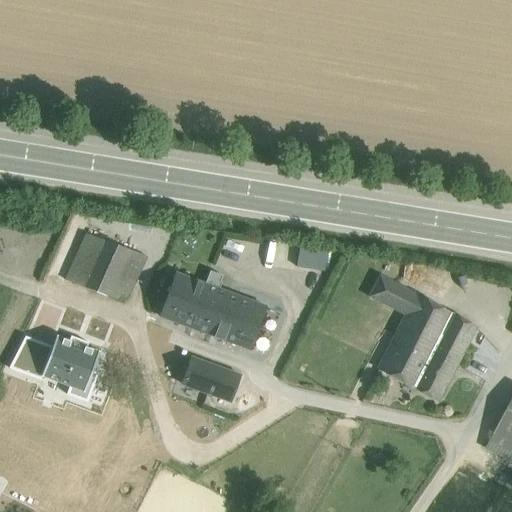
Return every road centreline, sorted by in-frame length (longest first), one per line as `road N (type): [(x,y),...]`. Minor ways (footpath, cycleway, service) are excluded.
road 1 (secondary): [(511,230),(0,150)]
road 2 (track): [(462,437),(278,394),(251,363),(0,279)]
road 3 (track): [(414,511),(511,349)]
